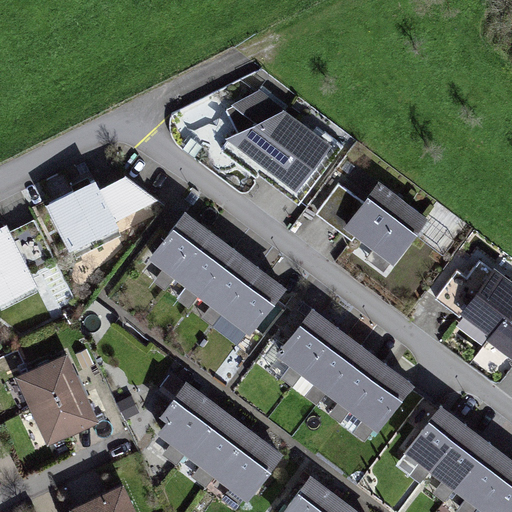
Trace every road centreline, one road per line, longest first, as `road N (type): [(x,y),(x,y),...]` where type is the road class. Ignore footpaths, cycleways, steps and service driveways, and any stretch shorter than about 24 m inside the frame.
road 1 (residential): [(125,119),(511,415)]
road 2 (residential): [(0,180),(125,119)]
road 3 (residential): [(125,119),(248,55)]
road 4 (residential): [(0,500),(118,445)]
